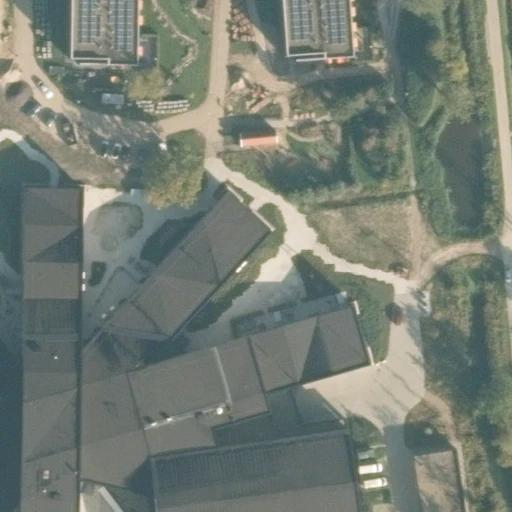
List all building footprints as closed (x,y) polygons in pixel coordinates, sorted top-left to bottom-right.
[(77,63),(77,65),(135,66),(136,0),(68,0),(68,59),(105,60),(105,64),(77,63)] [(279,0),(284,57),(321,54),(322,58),(293,60),(293,62),(352,58),(347,0),(279,0)] [(240,147),(265,144),(264,131),(239,134),(240,147)] [(242,186),(259,185),(256,153),(232,155),(234,172),(241,172),(242,186)] [(0,511),(8,511),(16,504),(17,504),(16,511),(75,511),(76,480),(82,482),(87,483),(94,484),(102,486),(121,511),(357,511),(344,418),(299,424),(289,388),(369,365),(364,349),(354,315),(352,305),(348,306),(236,339),(233,340),(185,353),(181,351),(173,342),(170,339),(182,326),(269,232),(249,213),(246,210),(239,203),(226,192),(216,203),(211,208),(156,267),(138,286),(79,349),(78,349),(79,323),(79,318),(79,316),(81,209),(81,189),(63,188),(49,188),(22,188),(21,275),(20,282),(24,282),(24,288),(24,290),(24,297),(20,297),(20,299),(19,366),(18,366),(0,341),(0,511)] [(463,511),(454,448),(409,454),(417,511),(463,511)]
